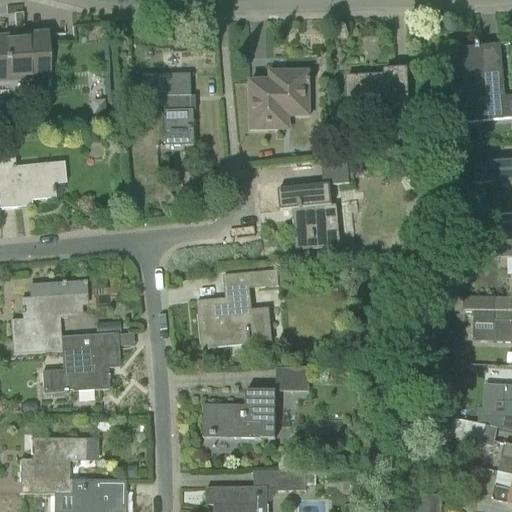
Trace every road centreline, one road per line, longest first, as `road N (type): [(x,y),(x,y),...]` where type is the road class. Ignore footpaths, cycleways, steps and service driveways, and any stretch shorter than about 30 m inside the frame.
road 1 (residential): [(369,0),(96,0)]
road 2 (residential): [(164,511),(147,241)]
road 3 (residential): [(0,255),(147,241)]
